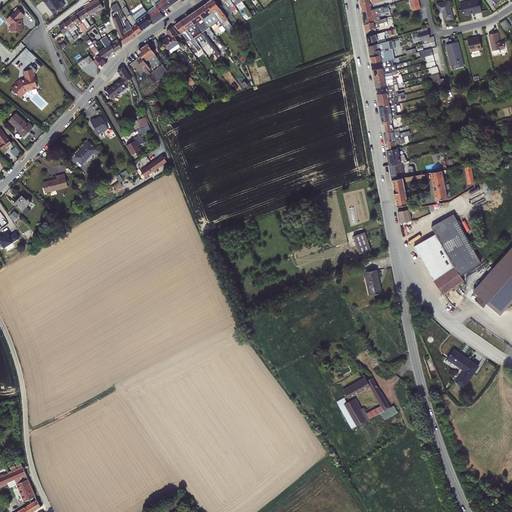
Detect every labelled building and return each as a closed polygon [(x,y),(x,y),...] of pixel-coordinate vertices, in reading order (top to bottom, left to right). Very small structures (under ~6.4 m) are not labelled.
[(57,0),(43,0),(43,1),(48,6),(49,6),(50,8),(54,13),(65,5),(61,0),(59,2),(57,0)] [(99,0),(85,9),(89,16),(103,7),(99,0)] [(147,11),(145,13),(152,23),(153,24),(164,17),(161,13),(153,0),(152,1),(154,6),(147,11)] [(152,0),(153,0),(161,13),(171,5),(167,0),(152,0)] [(214,0),(211,0),(207,3),(219,21),(231,37),(236,34),(231,27),(232,27),(229,22),(228,19),(214,0)] [(235,6),(230,0),(222,0),(231,12),(236,9),(235,6)] [(372,0),(360,3),(362,12),(372,10),(371,4),(386,0),(372,0)] [(418,0),(409,0),(412,11),(420,9),(418,0)] [(474,14),(482,12),(480,5),(478,6),(476,0),(470,0),(471,1),(468,1),(464,2),(460,3),(461,10),(462,10),(464,15),(465,15),(466,15),(468,15),(469,14),(470,14),(470,13),(473,12),(473,13),(474,13),(474,14)] [(449,1),(436,4),(438,12),(442,12),(444,21),(453,19),(449,1)] [(116,3),(111,6),(114,13),(120,9),(116,3)] [(207,3),(197,10),(209,27),(219,21),(207,3)] [(372,10),(362,12),(364,24),(377,21),(377,20),(376,17),(379,16),(380,16),(380,14),(389,11),(388,5),(372,10)] [(142,30),(132,16),(131,14),(130,14),(128,10),(125,6),(122,8),(127,17),(126,17),(133,26),(131,27),(137,35),(143,31),(142,30)] [(11,21),(11,30),(21,30),(20,19),(19,18),(23,14),(18,8),(14,13),(12,10),(9,13),(10,14),(6,18),(9,21),(11,21)] [(85,9),(76,14),(81,20),(87,29),(90,26),(84,18),(89,16),(85,9)] [(142,9),(132,16),(142,30),(152,23),(145,13),(142,9)] [(197,10),(188,16),(201,33),(217,56),(221,53),(213,43),(213,44),(204,31),(209,27),(197,10)] [(75,14),(70,18),(75,25),(77,27),(78,26),(79,25),(82,29),(84,32),(87,29),(81,20),(80,21),(75,14)] [(188,16),(181,21),(197,43),(204,38),(201,33),(188,16)] [(137,35),(131,27),(127,20),(124,22),(127,27),(123,29),(118,17),(113,18),(120,37),(123,45),(137,35)] [(70,18),(64,23),(73,35),(76,33),(72,28),(75,25),(70,18)] [(365,31),(366,37),(377,34),(376,28),(384,26),(384,22),(387,22),(386,18),(377,21),(364,24),(365,31)] [(506,20),(500,24),(504,30),(510,26),(506,20)] [(181,21),(173,27),(177,32),(179,30),(182,34),(188,41),(190,40),(198,51),(202,49),(197,43),(181,21)] [(72,36),(73,35),(64,23),(59,27),(71,42),(74,39),(72,36)] [(177,32),(173,27),(166,31),(170,36),(162,42),(169,51),(171,53),(180,47),(178,44),(179,44),(175,37),(178,35),(177,32)] [(377,34),(366,37),(368,47),(386,42),(384,36),(388,34),(389,36),(397,34),(396,28),(377,34)] [(418,33),(428,31),(427,28),(417,30),(418,33),(412,35),(414,42),(420,41),(418,33)] [(430,38),(428,31),(418,33),(420,41),(430,38)] [(497,32),(489,34),(494,55),(500,53),(499,50),(505,49),(503,42),(500,42),(497,32)] [(99,40),(105,48),(110,55),(115,52),(114,51),(115,50),(112,45),(111,46),(110,43),(110,44),(104,36),(99,40)] [(479,37),(467,39),(470,52),(482,50),(479,37)] [(386,42),(368,47),(371,63),(392,59),(394,59),(392,49),(394,48),(392,42),(392,40),(386,42)] [(118,41),(112,45),(115,50),(114,51),(115,52),(121,47),(118,41)] [(457,42),(446,45),(451,66),(455,65),(455,68),(463,66),(457,42)] [(99,65),(101,67),(106,63),(104,60),(98,53),(95,47),(92,44),(89,47),(96,56),(94,58),(95,59),(92,61),(97,67),(99,65)] [(141,56),(159,80),(169,73),(163,65),(165,63),(161,58),(160,59),(157,55),(156,56),(148,44),(139,50),(139,53),(141,56)] [(105,48),(98,53),(104,60),(110,55),(105,48)] [(421,58),(425,57),(433,55),(431,48),(419,52),(421,58)] [(84,58),(77,64),(81,69),(92,61),(88,55),(84,58)] [(159,80),(141,56),(137,59),(154,83),(159,80)] [(392,59),(371,63),(372,70),(393,65),(392,59)] [(37,87),(34,74),(37,71),(31,65),(22,73),(26,79),(20,82),(19,80),(16,84),(16,86),(10,93),(15,98),(17,95),(20,97),(26,90),(31,89),(31,91),(37,89),(36,87),(37,87)] [(393,65),(372,70),(373,76),(396,71),(395,65),(393,65)] [(124,66),(118,70),(123,78),(107,91),(113,98),(126,87),(124,85),(131,79),(124,66)] [(437,66),(429,68),(431,75),(439,73),(437,66)] [(396,71),(373,76),(374,82),(393,79),(392,75),(397,74),(396,71)] [(439,73),(429,76),(430,82),(440,79),(439,73)] [(393,79),(374,82),(375,88),(393,85),(397,84),(403,82),(402,76),(393,79)] [(191,77),(185,80),(190,87),(195,84),(191,77)] [(393,85),(375,88),(377,94),(395,91),(393,85)] [(483,90),(474,93),(476,99),(485,97),(483,90)] [(395,91),(377,94),(378,101),(397,97),(404,95),(404,93),(398,94),(397,91),(395,91)] [(397,97),(378,101),(379,107),(396,103),(398,103),(397,97)] [(396,103),(379,107),(382,122),(402,116),(408,115),(407,112),(401,114),(402,114),(396,115),(396,111),(398,111),(396,103)] [(27,123),(16,113),(9,121),(24,137),(33,127),(28,122),(27,123)] [(402,116),(382,122),(384,133),(393,131),(393,129),(398,128),(400,128),(400,126),(403,125),(402,116)] [(90,121),(99,135),(108,129),(101,117),(99,119),(99,120),(94,119),(90,121)] [(145,117),(136,121),(139,128),(148,124),(145,117)] [(0,144),(3,149),(12,143),(9,138),(8,138),(0,126),(0,144)] [(393,131),(384,133),(385,142),(408,136),(410,135),(409,131),(399,134),(398,128),(393,129),(393,131)] [(145,142),(141,135),(131,141),(132,142),(130,144),(127,145),(132,155),(137,153),(141,150),(138,145),(145,142)] [(408,136),(385,142),(387,151),(396,149),(396,145),(409,142),(408,136)] [(96,149),(95,148),(89,142),(75,157),(82,164),(96,149)] [(396,149),(387,151),(389,166),(402,163),(407,161),(403,154),(399,156),(398,149),(396,149)] [(436,154),(432,155),(434,163),(435,163),(435,162),(437,161),(437,162),(438,162),(437,159),(439,158),(438,155),(443,154),(443,152),(436,153),(436,154)] [(145,177),(167,161),(163,155),(141,171),(145,177)] [(402,163),(389,166),(392,179),(403,177),(405,177),(402,163)] [(464,166),(468,184),(474,183),(471,165),(464,166)] [(436,200),(437,204),(439,203),(439,200),(447,198),(446,190),(450,189),(449,184),(445,185),(442,170),(430,173),(435,200),(436,200)] [(429,178),(427,173),(405,177),(406,182),(429,178)] [(46,193),(50,192),(49,191),(55,189),(56,190),(67,187),(64,174),(57,176),(57,178),(43,182),(46,193)] [(403,177),(392,179),(392,180),(394,190),(395,195),(397,206),(397,207),(408,204),(403,177)] [(482,203),(494,196),(493,193),(480,200),(482,203)] [(22,211),(31,202),(28,198),(27,199),(22,195),(14,203),(22,211)] [(410,212),(409,209),(398,211),(400,223),(411,221),(410,212)] [(435,234),(414,246),(433,280),(444,295),(464,281),(460,275),(477,266),(481,262),(454,214),(431,227),(435,234)] [(364,232),(353,236),(359,254),(371,250),(364,232)] [(474,292),(474,291),(499,314),(511,299),(511,246),(481,282),(479,280),(475,284),(478,286),(474,292)] [(376,270),(364,273),(369,295),(381,293),(376,270)] [(478,366),(454,349),(447,359),(463,370),(455,382),(463,388),(478,366)] [(355,397),(347,402),(344,398),(336,402),(351,429),(381,413),(385,420),(398,412),(394,406),(390,408),(381,391),(380,391),(372,377),(367,380),(365,377),(343,389),(348,399),(370,387),(380,405),(366,413),(363,408),(361,408),(355,397)] [(0,476),(0,486),(15,480),(26,475),(23,466),(0,476)] [(17,483),(28,479),(28,478),(26,475),(15,480),(17,483)] [(28,479),(17,483),(24,500),(35,496),(28,479)] [(37,500),(17,511),(30,511),(40,506),(37,500)]
